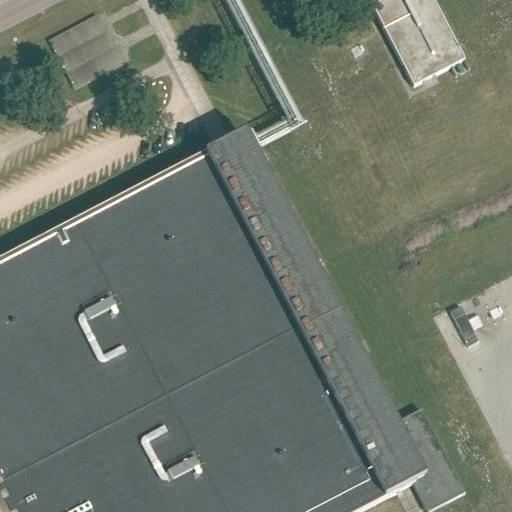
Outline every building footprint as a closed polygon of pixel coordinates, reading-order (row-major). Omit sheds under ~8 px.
[(414,89),(464,63),(431,0),(378,0),(370,5),(414,89)] [(74,92),(123,66),(97,18),(49,44),(74,92)] [(507,156),(511,154),(511,63),(475,78),(496,134),(496,126),(507,156)] [(386,432),(235,142),(0,264),(0,511),(364,511),(413,487),(425,511),(433,511),(464,496),(421,414),(386,432)] [(423,194),(469,173),(459,149),(412,171),(423,194)] [(461,310),(451,316),(470,350),(479,345),(461,310)]
